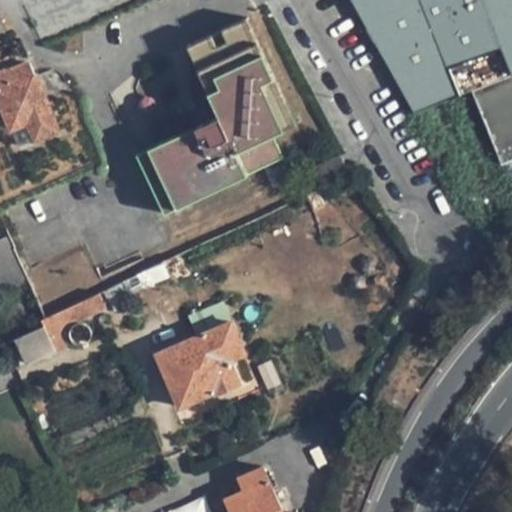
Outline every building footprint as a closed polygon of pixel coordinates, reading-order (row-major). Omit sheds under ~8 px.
[(511,0),(429,0),(460,76),(455,79),(462,92),(474,88),(511,72),(511,0)] [(198,96),(192,113),(277,73),(251,16),(189,44),(211,91),(198,96)] [(0,74),(0,87),(16,125),(30,120),(38,139),(63,129),(33,61),(0,74)] [(504,162),(511,158),(511,72),(474,88),(504,162)] [(196,125),(163,141),(172,163),(150,175),(167,212),(286,157),(276,133),(300,122),(277,73),(192,113),(191,115),(196,125)] [(442,84),(448,99),(462,92),(455,79),(442,84)] [(24,146),(38,139),(30,120),(16,125),(24,146)] [(140,152),(150,175),(172,163),(163,141),(140,152)] [(317,164),(327,185),(352,173),(343,153),(317,164)] [(0,284),(2,290),(30,277),(10,233),(0,237),(0,284)] [(130,290),(125,279),(115,284),(121,295),(130,290)] [(109,305),(102,290),(47,315),(50,322),(18,335),(28,360),(56,347),(56,345),(72,339),(66,325),(109,305)] [(158,350),(180,404),(214,390),(218,389),(241,379),(233,356),(248,349),(233,318),(158,350)] [(298,511),(294,511),(287,511),(265,463),(243,473),(248,486),(228,495),(235,511),(298,511)] [(167,511),(214,511),(208,495),(167,511)]
